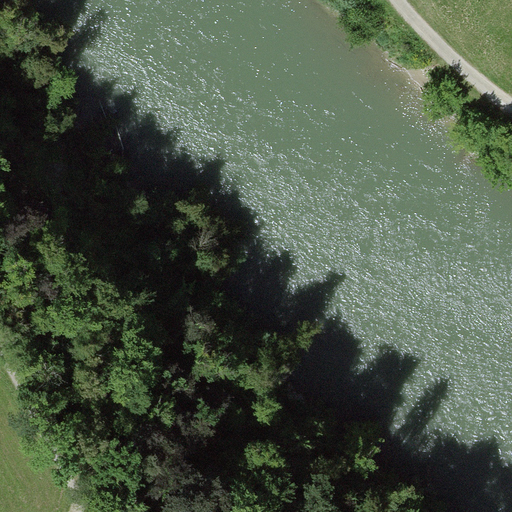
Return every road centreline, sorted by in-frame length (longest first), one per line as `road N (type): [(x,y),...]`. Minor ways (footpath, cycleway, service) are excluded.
road 1 (track): [(0,348),(81,511)]
road 2 (track): [(511,106),(396,0)]
